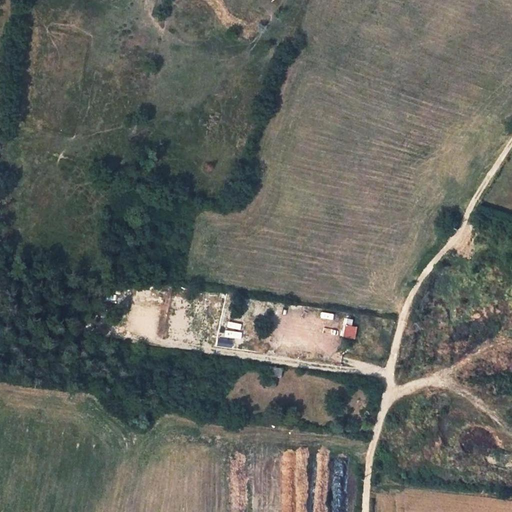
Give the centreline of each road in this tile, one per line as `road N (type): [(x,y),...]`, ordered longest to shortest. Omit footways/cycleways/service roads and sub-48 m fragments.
road 1 (track): [(365,511),(373,443),(413,295),(511,141)]
road 2 (track): [(103,330),(390,374)]
